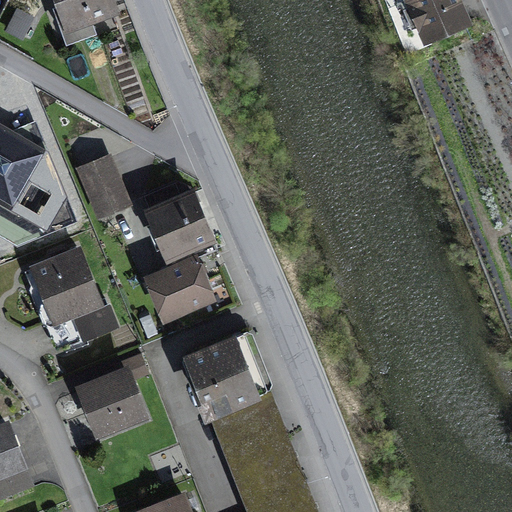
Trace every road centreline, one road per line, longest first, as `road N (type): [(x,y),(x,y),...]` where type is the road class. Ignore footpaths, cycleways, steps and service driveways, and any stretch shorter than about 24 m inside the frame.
road 1 (unclassified): [(205,144),(358,511)]
road 2 (residential): [(0,54),(175,154),(205,144)]
road 3 (residential): [(0,354),(45,408),(86,511)]
road 4 (unclassified): [(150,0),(205,144)]
